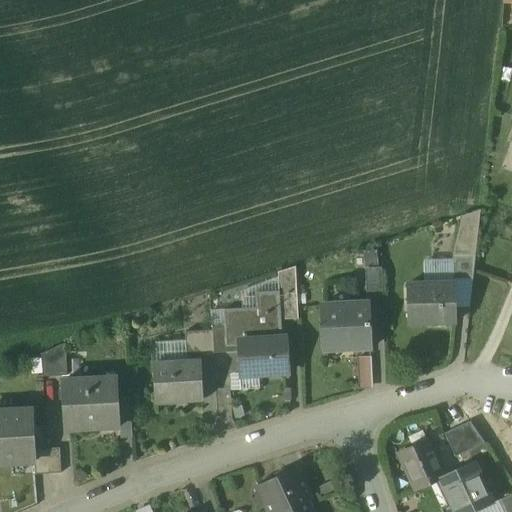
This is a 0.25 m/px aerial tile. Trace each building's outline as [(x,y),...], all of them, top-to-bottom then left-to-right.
[(475,255),(452,255),(453,279),(473,279),(475,255)] [(295,267),(277,273),(278,292),(280,321),(281,321),(298,320),(295,267)] [(381,267),(366,268),(367,298),(383,297),(381,267)] [(455,284),(407,285),(408,316),(425,316),(426,323),(456,323),(455,284)] [(256,308),(223,310),(224,324),(226,347),(238,347),(238,341),(282,338),(281,321),(280,321),(278,292),(255,293),(256,308)] [(370,303),(321,304),(323,351),(372,348),(371,324),(367,324),(367,315),(370,315),(370,303)] [(224,324),(212,325),(212,331),(214,354),(226,353),(226,347),(224,324)] [(212,331),(185,332),(186,344),(198,343),(199,357),(214,356),(214,354),(212,331)] [(282,338),(238,341),(238,347),(240,376),(289,373),(287,338),(282,338)] [(65,345),(41,355),(43,377),(67,376),(65,345)] [(372,357),(358,358),(359,390),(373,389),(372,357)] [(200,362),(154,364),(156,402),(202,400),(200,362)] [(117,379),(62,382),(64,430),(120,427),(119,415),(117,379)] [(33,411),(0,413),(0,463),(34,462),(36,462),(35,450),(33,411)] [(131,415),(119,415),(120,427),(121,439),(132,439),(131,415)] [(470,422),(444,434),(455,457),(485,444),(470,422)] [(428,442),(399,455),(416,490),(440,479),(439,478),(444,476),(428,442)] [(48,449),(35,450),(36,462),(34,462),(35,475),(49,474),(48,449)] [(60,449),(48,449),(49,474),(61,474),(60,449)] [(473,462),(444,476),(439,478),(440,479),(454,511),(476,511),(493,504),(473,462)] [(298,470),(258,488),(269,511),(277,511),(307,499),(311,498),(298,470)] [(511,511),(511,494),(498,501),(502,511),(511,511)] [(307,499),(277,511),(312,511),(307,499)]
